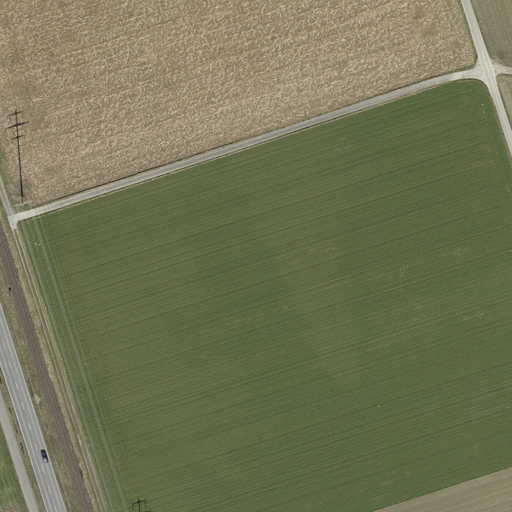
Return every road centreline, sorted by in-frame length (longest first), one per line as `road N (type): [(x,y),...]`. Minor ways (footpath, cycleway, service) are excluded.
road 1 (track): [(488,70),(12,219)]
road 2 (track): [(12,219),(105,511)]
road 3 (secondary): [(0,331),(57,511)]
road 4 (track): [(511,144),(466,0)]
